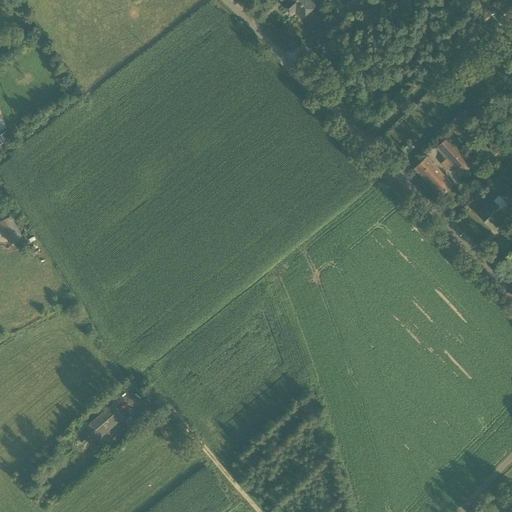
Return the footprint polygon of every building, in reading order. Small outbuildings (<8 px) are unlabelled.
[(286,0),(286,1),(286,2),(283,5),(292,15),(295,12),(301,19),(317,4),(313,0),(286,0)] [(6,132),(0,135),(0,145),(11,138),(6,132)] [(490,143),(482,135),(479,138),(487,147),(490,143)] [(448,137),(436,149),(445,160),(441,164),(447,171),(452,166),(457,172),(458,171),(461,176),(476,162),(467,152),(463,155),(448,137)] [(479,139),(468,148),(490,171),(503,159),(492,146),(488,149),(479,139)] [(415,147),(411,143),(402,151),(406,155),(415,147)] [(453,185),(427,157),(414,169),(440,197),(453,185)] [(509,207),(498,196),(479,215),(494,231),(508,217),(504,212),(509,207)] [(23,239),(13,216),(0,221),(0,225),(8,245),(23,239)] [(111,405),(75,435),(81,442),(87,437),(92,443),(96,440),(97,441),(123,419),(111,405)] [(40,483),(31,490),(40,500),(48,492),(40,483)]
